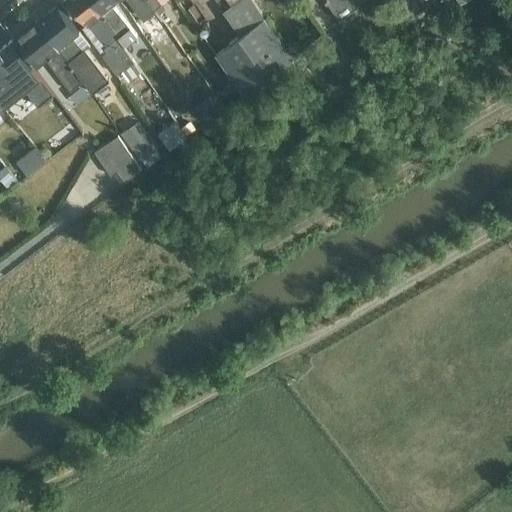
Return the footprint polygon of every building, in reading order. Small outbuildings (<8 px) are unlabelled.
[(121,35),(92,0),(67,0),(87,24),(83,28),(118,73),(134,60),(118,37),(121,35)] [(113,4),(117,1),(116,0),(92,0),(121,35),(118,37),(134,60),(149,50),(113,4)] [(154,8),(147,0),(116,0),(117,1),(118,0),(131,0),(144,16),(154,8)] [(159,0),(147,0),(154,8),(156,10),(163,4),(159,0)] [(228,0),(232,5),(224,10),(241,34),(216,53),(244,94),(260,82),(277,69),(294,57),(267,18),(254,0),(228,0)] [(254,0),(267,18),(272,13),(263,0),(254,0)] [(365,0),(325,0),(340,20),(365,0)] [(86,48),(90,44),(58,4),(38,20),(84,81),(94,92),(110,80),(86,48)] [(84,81),(38,20),(16,37),(39,63),(46,58),(72,90),(84,81)] [(39,106),(55,94),(13,39),(0,49),(0,100),(5,106),(26,89),(39,106)] [(289,88),(277,69),(260,82),(273,99),(289,88)] [(222,89),(215,94),(221,102),(241,89),(233,78),(220,87),(222,89)] [(214,92),(194,106),(206,123),(226,108),(221,102),(215,94),(214,92)] [(243,139),(224,115),(208,128),(226,152),(243,139)] [(140,120),(122,132),(140,159),(158,147),(140,120)] [(182,130),(164,142),(171,149),(188,136),(182,130)] [(119,135),(96,151),(112,175),(118,171),(125,181),(142,169),(119,135)] [(36,146),(17,161),(28,176),(47,160),(36,146)] [(18,181),(5,166),(0,170),(0,177),(8,188),(18,181)]
